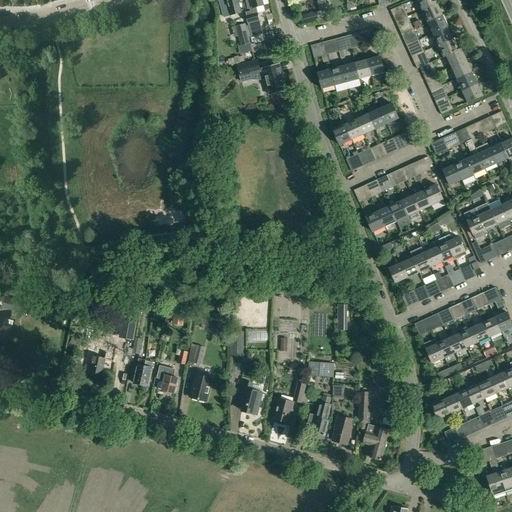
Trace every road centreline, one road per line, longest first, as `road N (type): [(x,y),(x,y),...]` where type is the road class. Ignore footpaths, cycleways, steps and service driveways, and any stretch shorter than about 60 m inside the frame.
road 1 (residential): [(409,460),(398,487),(0,378)]
road 2 (residential): [(436,128),(378,18),(292,39)]
road 3 (residential): [(337,187),(292,39)]
road 4 (residential): [(392,323),(414,391),(409,460)]
road 5 (residential): [(392,323),(500,271)]
